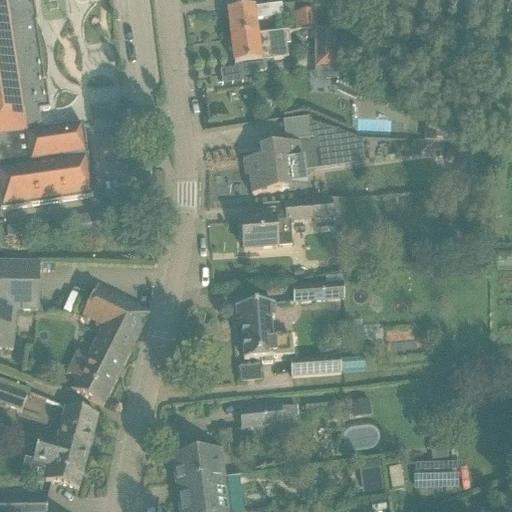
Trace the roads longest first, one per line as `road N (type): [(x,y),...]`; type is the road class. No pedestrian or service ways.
road 1 (tertiary): [(120,511),(177,265),(182,137)]
road 2 (residential): [(134,0),(147,108),(182,137)]
road 3 (tertiary): [(182,137),(166,0)]
